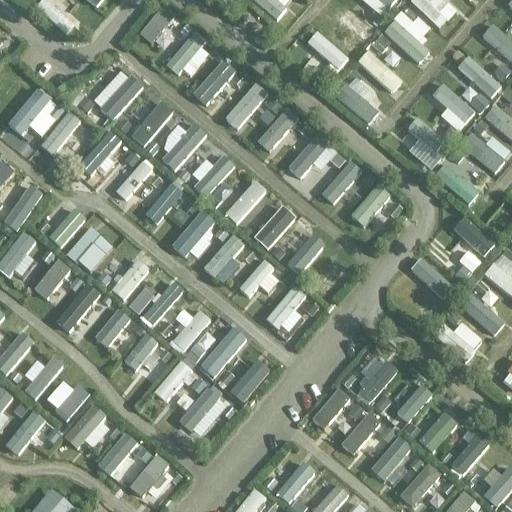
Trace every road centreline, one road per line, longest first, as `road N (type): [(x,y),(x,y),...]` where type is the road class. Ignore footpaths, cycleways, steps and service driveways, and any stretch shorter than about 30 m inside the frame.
road 1 (track): [(130,61),(377,270)]
road 2 (track): [(68,201),(109,213),(303,375)]
road 3 (track): [(0,296),(212,484)]
road 4 (track): [(495,0),(391,120)]
road 5 (track): [(386,511),(270,414)]
road 6 (track): [(0,466),(68,473),(123,511)]
